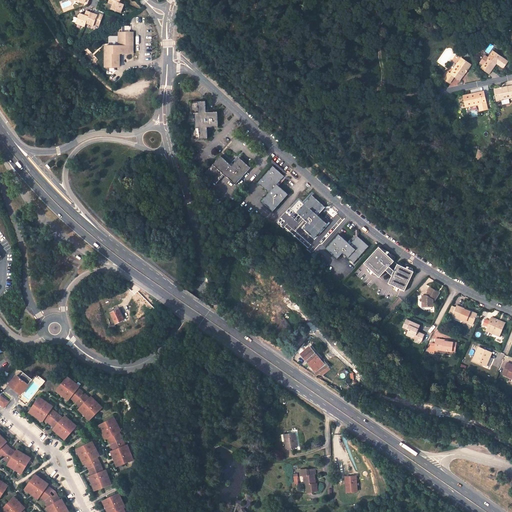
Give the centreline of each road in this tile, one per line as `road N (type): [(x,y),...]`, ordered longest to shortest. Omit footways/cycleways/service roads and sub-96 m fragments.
road 1 (residential): [(511,306),(433,267),(369,222),(197,70),(167,59)]
road 2 (primary): [(138,277),(480,511)]
road 3 (unclassified): [(170,150),(200,258),(198,290),(156,352),(133,366),(102,363),(64,334)]
road 4 (primary): [(416,457),(151,274)]
road 5 (primary): [(151,274),(75,201),(64,172),(73,152),(91,141),(142,148)]
road 6 (primary): [(151,274),(67,209),(0,126)]
road 7 (primary): [(0,144),(62,216),(138,277)]
road 8 (primary): [(139,133),(97,132),(32,152),(0,119)]
road 9 (primary): [(0,180),(27,289),(45,323)]
road 10 (residential): [(0,409),(50,451),(85,511)]
